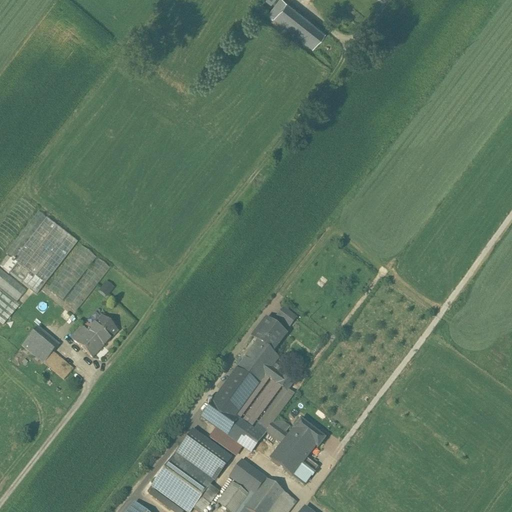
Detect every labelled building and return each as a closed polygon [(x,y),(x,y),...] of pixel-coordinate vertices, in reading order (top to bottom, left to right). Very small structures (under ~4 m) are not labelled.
[(326,33),(283,0),(279,0),(269,14),(313,49),(326,33)] [(0,265),(36,294),(77,242),(39,213),(0,262),(0,265)] [(62,300),(96,258),(81,247),(48,289),(62,300)] [(76,311),(109,269),(98,260),(65,303),(76,311)] [(0,269),(0,322),(0,323),(26,291),(0,269)] [(105,282),(98,291),(105,296),(112,287),(105,282)] [(283,310),(277,318),(288,327),(295,319),(283,310)] [(92,358),(118,332),(102,316),(88,331),(82,325),(71,336),(92,358)] [(285,336),(266,321),(258,330),(260,332),(253,340),(257,344),(269,354),(276,345),(277,346),(285,336)] [(23,346),(64,380),(73,369),(53,353),(60,345),(38,328),(23,346)] [(201,418),(250,453),(265,433),(277,418),(293,396),(287,391),(294,381),(273,365),(278,360),(269,354),(257,344),(201,418)] [(289,428),(277,418),(265,433),(282,446),(285,442),(289,438),(285,434),(289,428)] [(289,438),(285,442),(306,458),(314,447),(317,449),(324,440),(300,422),(293,431),(294,432),(289,438)] [(152,487),(184,511),(191,511),(192,511),(193,511),(204,511),(219,494),(210,487),(231,460),(194,432),(152,487)] [(319,468),(306,458),(285,442),(282,446),(271,461),(304,486),(319,468)] [(288,511),(295,503),(245,465),(216,505),(225,511),(288,511)]
